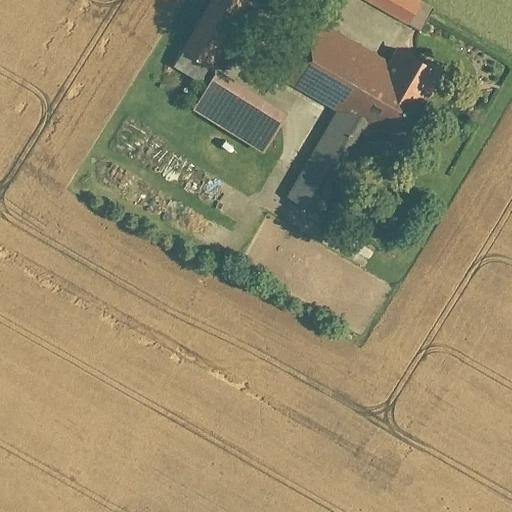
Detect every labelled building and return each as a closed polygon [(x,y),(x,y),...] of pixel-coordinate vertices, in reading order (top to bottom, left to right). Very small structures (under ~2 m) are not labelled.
[(216,0),(184,54),(212,70),(253,0),(216,0)] [(367,0),(415,24),(427,0),(367,0)] [(317,31),(285,87),(399,151),(431,96),(317,31)] [(220,76),(197,112),(265,155),(288,118),(220,76)] [(379,143),(335,118),(288,200),(332,225),(379,143)]
